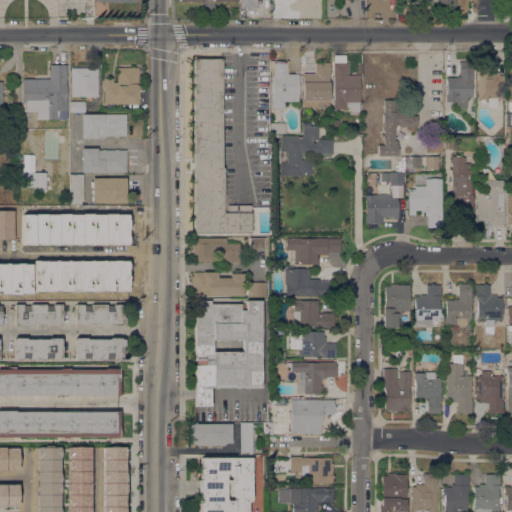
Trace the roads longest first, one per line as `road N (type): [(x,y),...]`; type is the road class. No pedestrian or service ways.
road 1 (tertiary): [(511,32),(0,34)]
road 2 (tertiary): [(153,511),(160,84)]
road 3 (residential): [(363,511),(368,255)]
road 4 (residential): [(511,444),(365,439)]
road 5 (residential): [(511,255),(368,255)]
